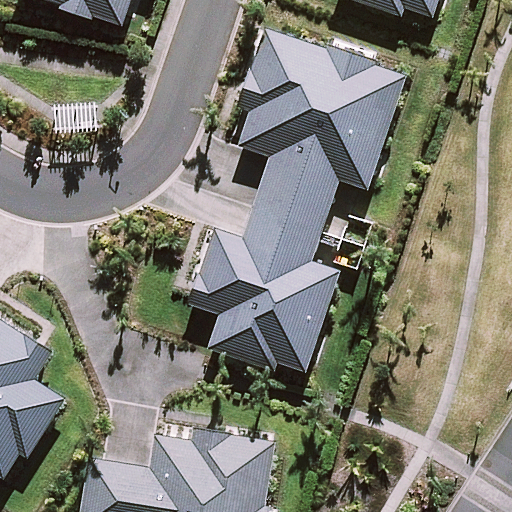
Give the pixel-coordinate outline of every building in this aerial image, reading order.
[(46,0),(124,26),(132,0),(46,0)] [(403,5),(432,15),(436,0),(353,0),(400,15),(403,5)] [(367,186),(404,77),(374,67),(376,61),(335,47),(333,53),(270,33),(245,108),(258,112),(246,148),(274,157),(246,240),(220,232),(196,306),(226,316),(215,348),(304,377),(338,274),(313,266),(342,178),(367,186)] [(0,467),(7,472),(21,449),(27,452),(61,397),(36,381),(54,351),(0,317),(0,467)] [(95,462),(88,511),(270,511),(280,445),(202,434),(200,444),(161,439),(157,470),(95,462)]
